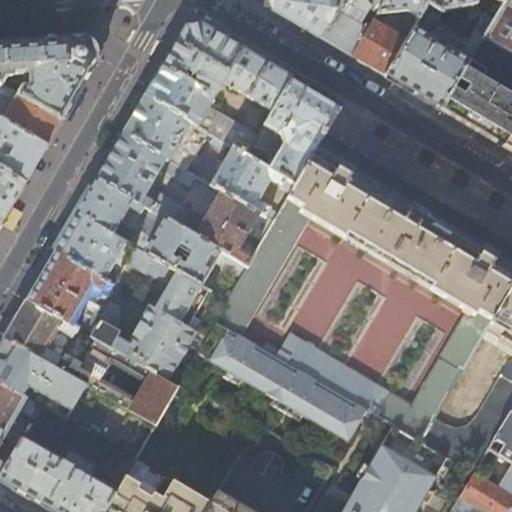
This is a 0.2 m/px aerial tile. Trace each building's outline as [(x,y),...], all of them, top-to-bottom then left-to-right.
[(383,2),(382,0),(273,0),(272,10),(308,31),(334,47),(350,57),(366,30),(359,25),(365,16),(372,21),(376,15),(383,2)] [(382,0),(383,2),(376,15),(404,12),(393,33),(404,40),(427,4),(429,0),(382,0)] [(503,0),(429,0),(427,4),(440,12),(476,5),(475,0),(495,0),(502,3),(503,0)] [(511,0),(503,0),(502,3),(499,8),(495,14),(492,19),(482,38),(511,54),(511,0)] [(440,12),(427,4),(404,40),(384,77),(412,94),(440,110),(482,38),(473,32),(459,55),(447,48),(444,48),(441,51),(434,47),(436,44),(436,41),(426,36),(440,12)] [(495,14),(499,8),(492,5),(489,10),(495,14)] [(482,38),(492,19),(483,14),(473,32),(482,38)] [(384,77),(404,40),(393,33),(372,21),(366,30),(350,57),(367,67),(384,77)] [(251,56),(199,24),(184,28),(168,55),(145,95),(207,134),(231,148),(244,155),(251,145),(255,137),(207,107),(221,82),(222,81),(272,110),(291,81),(251,56)] [(97,59),(83,37),(29,41),(19,42),(0,42),(0,83),(1,84),(6,76),(13,76),(13,74),(32,73),(33,88),(31,89),(24,85),(22,85),(17,94),(61,120),(78,92),(97,59)] [(511,54),(482,38),(440,110),(483,136),(511,153),(511,54)] [(317,96),(291,81),(272,110),(255,137),(251,145),(271,159),(266,168),(294,186),(324,135),(338,109),(317,96)] [(56,130),(61,120),(17,94),(1,84),(0,83),(0,118),(47,146),(56,130)] [(185,171),(207,134),(145,95),(136,111),(122,134),(181,169),(185,171)] [(36,164),(47,146),(0,118),(0,168),(24,184),(36,164)] [(181,216),(185,209),(149,188),(159,170),(175,178),(181,169),(122,134),(111,154),(96,180),(179,228),(184,220),(181,216)] [(381,169),(324,135),(294,186),(290,194),(278,215),(272,224),(263,240),(252,259),(247,267),(227,302),(215,322),(238,337),(310,214),(468,308),(411,406),(288,335),(279,352),(266,344),(262,350),(366,411),(392,426),(419,441),(432,419),(490,321),(511,284),(511,247),(500,240),(381,169)] [(216,140),(195,175),(209,183),(230,148),(216,140)] [(290,194),(294,186),(266,168),(244,155),(231,148),(210,186),(219,192),(272,224),(278,215),(256,202),(268,182),(269,181),(290,194)] [(9,209),(24,184),(0,168),(0,225),(9,209)] [(179,228),(96,180),(89,192),(76,215),(227,302),(247,267),(182,229),(179,228)] [(272,224),(219,192),(203,219),(192,213),(182,229),(247,267),(252,259),(236,249),(248,228),(250,227),(259,232),(257,237),(263,240),(272,224)] [(215,322),(227,302),(76,215),(68,228),(55,251),(105,281),(121,289),(121,288),(114,283),(126,262),(168,286),(155,309),(205,339),(215,322)] [(98,294),(105,281),(55,251),(50,259),(41,275),(26,301),(88,337),(110,302),(98,294)] [(511,284),(490,321),(511,334),(511,284)] [(26,301),(15,319),(3,339),(85,387),(127,411),(149,374),(88,337),(26,301)] [(117,306),(110,302),(88,337),(149,374),(176,389),(197,353),(205,339),(155,309),(149,307),(126,345),(114,339),(117,333),(115,330),(119,323),(115,320),(119,313),(117,306)] [(348,442),(366,411),(262,350),(238,337),(215,322),(205,339),(197,353),(214,363),(211,368),(237,384),(240,379),(273,399),(270,404),(283,411),(298,420),(301,415),(348,442)] [(69,415),(85,387),(3,339),(0,343),(0,383),(45,410),(64,422),(69,415)] [(475,419),(465,428),(453,431),(442,426),(432,419),(419,441),(448,459),(474,474),(494,440),(509,414),(511,408),(511,383),(500,376),(475,419)] [(0,445),(3,440),(9,442),(12,435),(7,432),(19,411),(38,422),(45,410),(0,383),(0,445)] [(0,446),(0,481),(10,488),(21,494),(39,505),(51,511),(104,511),(115,494),(125,477),(154,427),(127,411),(85,387),(69,415),(124,447),(108,475),(112,477),(107,487),(96,481),(87,476),(92,466),(68,452),(63,462),(23,438),(22,439),(18,436),(9,451),(0,446)] [(511,415),(509,414),(494,440),(504,445),(497,456),(511,464),(511,415)] [(419,441),(392,426),(341,511),(416,511),(448,459),(419,441)] [(507,511),(511,504),(511,496),(474,474),(459,499),(481,511),(507,511)] [(204,511),(210,504),(181,486),(170,504),(125,477),(115,494),(104,511),(204,511)] [(256,511),(233,498),(230,500),(217,493),(210,504),(204,511),(256,511)]
